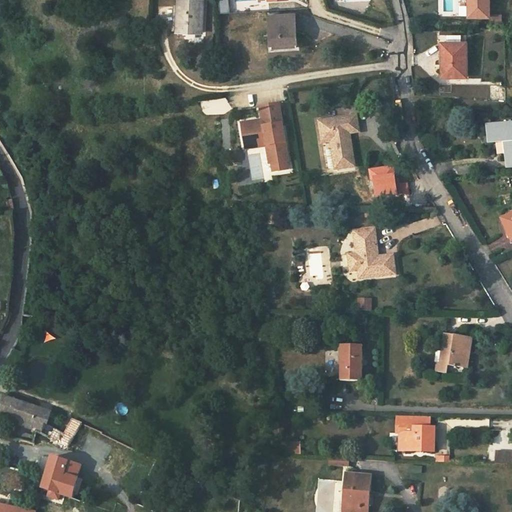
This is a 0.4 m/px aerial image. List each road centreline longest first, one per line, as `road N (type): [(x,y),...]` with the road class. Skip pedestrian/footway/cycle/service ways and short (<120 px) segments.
road 1 (residential): [(511,312),(413,149),(394,0)]
road 2 (unclassified): [(0,354),(12,328),(24,216),(0,157)]
